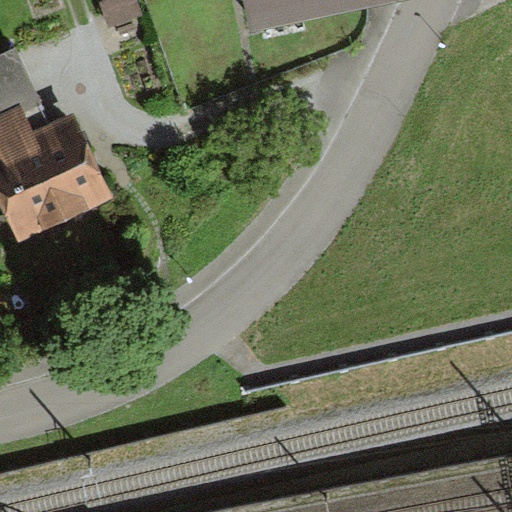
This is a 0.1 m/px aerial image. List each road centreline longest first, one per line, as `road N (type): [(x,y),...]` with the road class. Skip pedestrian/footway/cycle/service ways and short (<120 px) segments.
road 1 (residential): [(196,321),(318,191),(426,0)]
road 2 (residential): [(196,321),(114,376),(0,416)]
